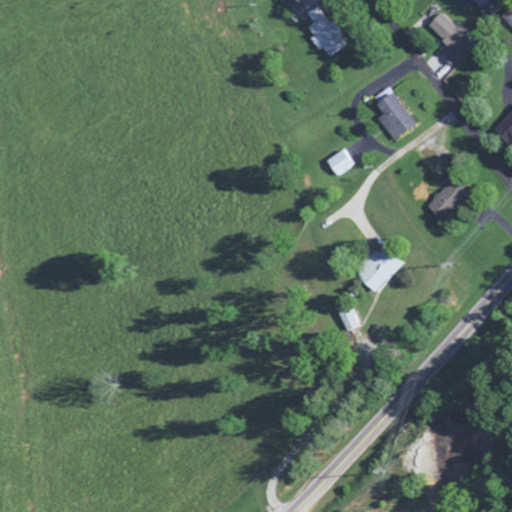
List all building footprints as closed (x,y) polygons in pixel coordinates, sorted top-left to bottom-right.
[(331,60),(348,50),(323,8),(306,18),(318,38),(313,41),(321,55),(326,52),(331,60)] [(454,53),(445,62),(455,71),(477,47),(469,40),(473,36),(462,26),(459,29),(446,17),(432,31),(454,53)] [(396,145),(420,129),(398,97),(384,107),(380,101),(377,103),(387,118),(381,122),(396,145)] [(508,143),(511,146),(511,118),(496,134),(506,145),(508,143)] [(327,164),(337,179),(354,167),(344,153),(327,164)] [(444,194),(429,209),(444,226),(476,196),(455,174),(439,189),(444,194)] [(363,278),(382,295),(409,265),(390,248),(363,278)] [(343,315),(352,334),(364,329),(356,310),(343,315)]
